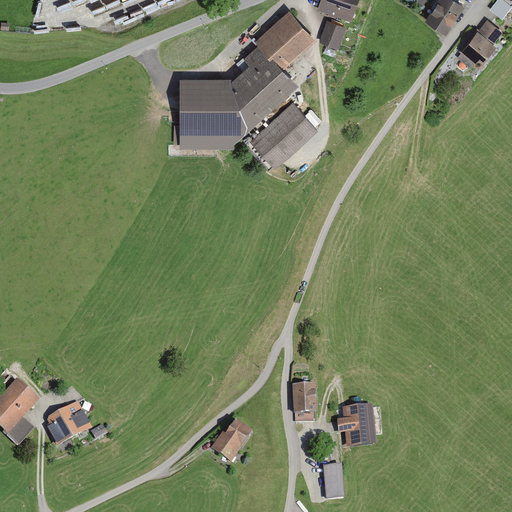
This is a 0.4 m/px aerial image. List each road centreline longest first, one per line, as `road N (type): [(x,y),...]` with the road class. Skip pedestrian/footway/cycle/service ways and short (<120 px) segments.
road 1 (unclassified): [(287,511),(291,321),(343,198),(484,0)]
road 2 (unclassified): [(252,0),(51,81),(0,89)]
road 3 (track): [(308,0),(318,22),(324,136),(302,168)]
road 4 (track): [(427,73),(410,169),(422,184),(471,208)]
